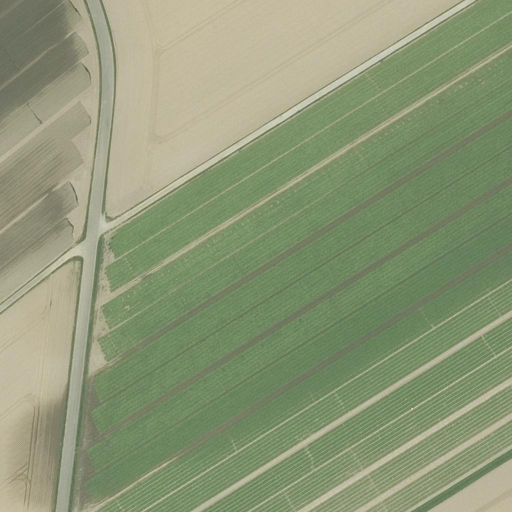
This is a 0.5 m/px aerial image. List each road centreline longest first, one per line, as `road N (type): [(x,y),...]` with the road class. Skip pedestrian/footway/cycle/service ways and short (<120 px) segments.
road 1 (unclassified): [(91,0),(104,35),(107,86),(60,511)]
road 2 (unknown): [(475,0),(91,240)]
